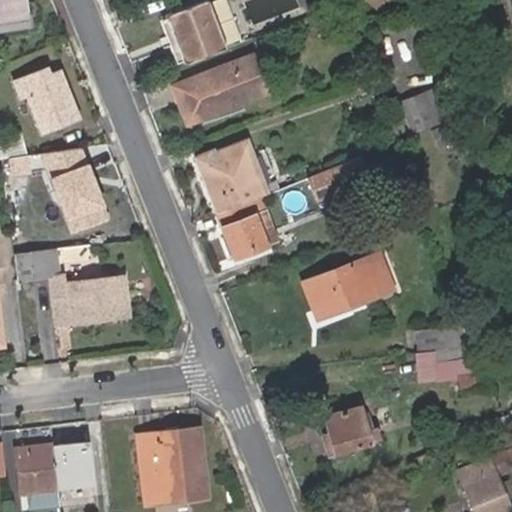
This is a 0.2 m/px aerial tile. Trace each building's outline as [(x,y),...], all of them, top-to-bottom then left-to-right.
[(0,0),(0,22),(22,19),(19,0),(0,0)] [(0,22),(0,28),(30,23),(25,0),(19,0),(22,19),(0,22)] [(189,62),(223,48),(202,0),(195,0),(166,11),(163,16),(180,60),(186,63),(189,62)] [(180,60),(163,16),(157,19),(175,62),(180,60)] [(267,90),(252,52),(172,85),(186,123),(267,90)] [(47,68),(14,80),(20,96),(28,93),(41,130),(75,117),(58,70),(49,74),(47,68)] [(399,103),(410,131),(446,117),(435,89),(399,103)] [(464,111),(438,122),(446,143),(473,132),(464,111)] [(0,136),(0,158),(9,158),(26,156),(20,131),(0,136)] [(258,194),(266,191),(246,138),(212,152),(211,148),(192,155),(215,210),(223,207),(232,203),(233,204),(258,194)] [(107,218),(78,148),(42,153),(74,230),(107,218)] [(27,155),(26,156),(9,158),(10,177),(30,175),(27,155)] [(319,195),(368,176),(362,160),(312,180),(319,195)] [(264,209),(258,194),(233,204),(224,208),(234,231),(224,234),(234,256),(264,246),(252,213),(264,209)] [(234,231),(224,208),(215,211),(224,234),(234,231)] [(276,241),(264,209),(252,213),(264,246),(276,241)] [(56,248),(44,249),(48,275),(50,275),(59,274),(56,248)] [(48,275),(44,249),(15,252),(18,279),(48,275)] [(343,299),(346,307),(391,289),(376,253),(302,283),(313,311),(343,299)] [(64,273),(59,274),(50,275),(56,324),(127,315),(122,277),(66,283),(64,273)] [(316,319),(346,307),(343,299),(313,311),(316,319)] [(417,349),(464,342),(463,332),(461,322),(414,329),(417,349)] [(464,342),(468,342),(474,341),(473,331),(463,332),(464,342)] [(433,350),(414,352),(417,375),(417,381),(435,379),(434,362),(433,350)] [(434,362),(435,379),(457,377),(457,375),(486,373),(479,357),(434,362)] [(457,391),(487,388),(486,373),(457,375),(457,377),(457,391)] [(329,436),(332,452),(374,443),(373,435),(365,437),(360,407),(324,415),(329,436)] [(482,431),(501,424),(499,415),(479,423),(477,421),(460,427),(464,439),(482,431)] [(453,417),(436,423),(445,446),(464,439),(460,427),(457,428),(453,417)] [(155,440),(154,433),(137,434),(142,476),(203,470),(197,427),(172,430),(173,438),(155,440)] [(172,430),(154,433),(155,440),(173,438),(172,430)] [(326,453),(332,452),(329,436),(322,437),(326,453)] [(87,440),(51,444),(56,486),(72,484),(72,477),(90,476),(87,440)] [(56,486),(51,444),(15,447),(19,490),(56,486)] [(459,467),(477,511),(505,511),(511,510),(507,500),(511,497),(511,476),(499,482),(489,455),(459,467)] [(91,482),(90,476),(72,477),(72,484),(91,482)]
